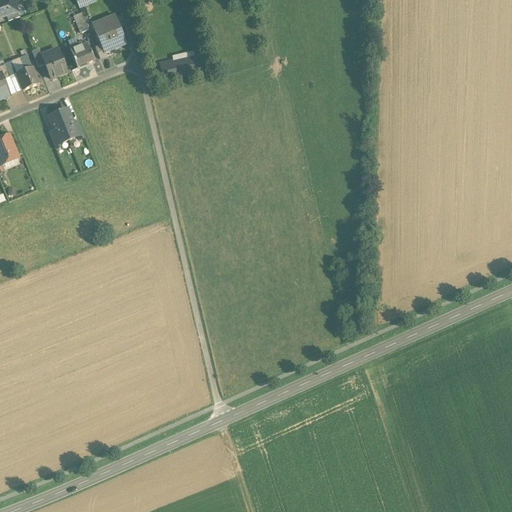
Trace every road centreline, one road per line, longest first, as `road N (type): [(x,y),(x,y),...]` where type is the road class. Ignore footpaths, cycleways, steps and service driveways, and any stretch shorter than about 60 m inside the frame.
road 1 (tertiary): [(511,291),(11,511)]
road 2 (track): [(138,62),(218,406)]
road 3 (residential): [(0,118),(138,62),(124,0)]
